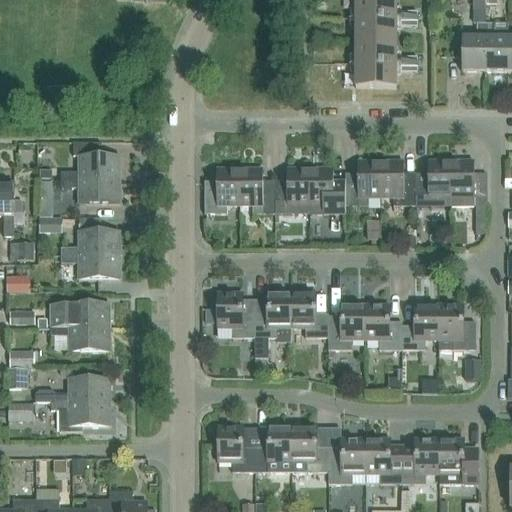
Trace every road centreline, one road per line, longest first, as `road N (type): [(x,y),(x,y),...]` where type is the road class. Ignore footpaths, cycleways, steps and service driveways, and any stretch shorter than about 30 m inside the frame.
road 1 (residential): [(182,398),(300,398),(355,411),(484,408),(498,386),(498,263)]
road 2 (residential): [(498,263),(498,128),(182,128)]
road 3 (residential): [(181,266),(498,263)]
road 4 (residential): [(184,449),(0,449)]
road 5 (residential): [(182,128),(181,266)]
road 6 (residential): [(215,0),(191,45),(182,128)]
road 7 (residential): [(181,266),(182,398)]
